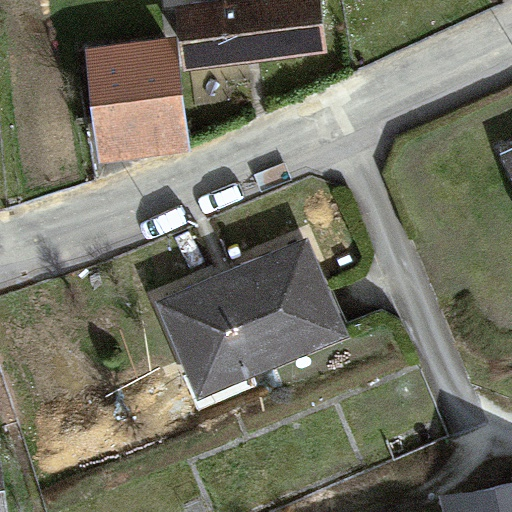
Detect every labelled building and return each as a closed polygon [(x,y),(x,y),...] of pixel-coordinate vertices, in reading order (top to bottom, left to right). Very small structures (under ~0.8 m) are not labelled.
[(301,0),(169,0),(177,67),(308,52),(301,0)] [(163,22),(75,36),(93,151),(180,137),(163,22)] [(511,142),(494,152),(511,189),(511,142)] [(298,231),(145,293),(188,397),(340,334),(298,231)] [(511,511),(511,475),(445,494),(449,511),(511,511)]
